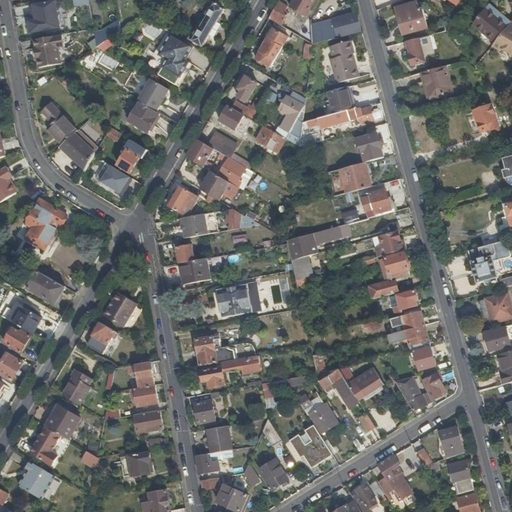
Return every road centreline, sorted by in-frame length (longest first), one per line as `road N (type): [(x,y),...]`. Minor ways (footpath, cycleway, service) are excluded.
road 1 (residential): [(469,396),(364,0)]
road 2 (residential): [(196,511),(148,241),(132,227)]
road 3 (residential): [(132,227),(43,170),(28,140),(2,0)]
road 4 (residential): [(132,227),(265,0)]
road 5 (residential): [(0,448),(132,227)]
road 6 (residential): [(284,511),(469,396)]
road 7 (residential): [(501,511),(469,396)]
